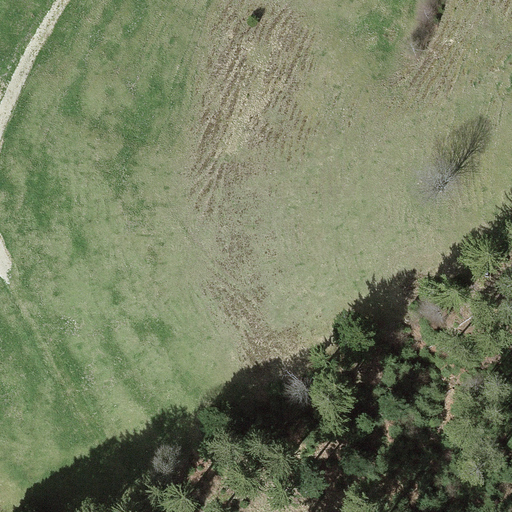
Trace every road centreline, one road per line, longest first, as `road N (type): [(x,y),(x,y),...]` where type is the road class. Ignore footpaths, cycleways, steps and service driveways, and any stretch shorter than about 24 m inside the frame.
road 1 (track): [(132,511),(0,256)]
road 2 (track): [(0,121),(62,0)]
